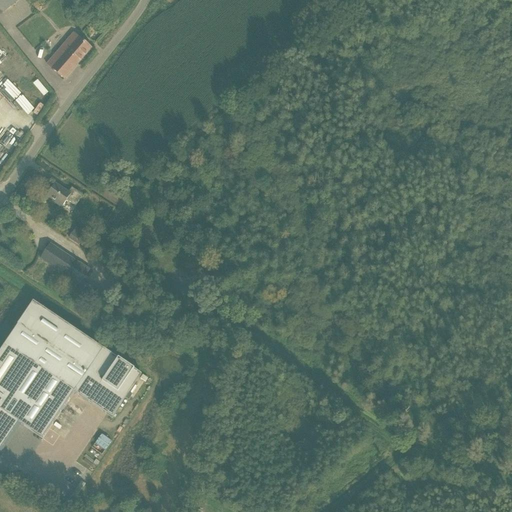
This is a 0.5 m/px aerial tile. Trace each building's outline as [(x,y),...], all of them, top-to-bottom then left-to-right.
[(47,65),(65,80),(91,48),(79,38),(78,38),(73,34),(64,44),(47,65)] [(55,201),(55,203),(62,207),(65,202),(68,201),(75,206),(79,200),(55,185),(47,196),(55,201)] [(84,238),(73,231),(68,239),(79,245),(84,238)] [(78,289),(88,296),(87,299),(92,302),(98,291),(82,281),(90,270),(80,263),(80,264),(50,244),(41,258),(70,278),(70,279),(79,285),(78,289)] [(148,274),(144,278),(151,287),(155,283),(148,274)] [(0,350),(0,410),(21,424),(43,439),(75,393),(112,418),(142,375),(33,302),(0,350)] [(18,424),(21,425),(21,424),(0,410),(0,450),(18,424)]
